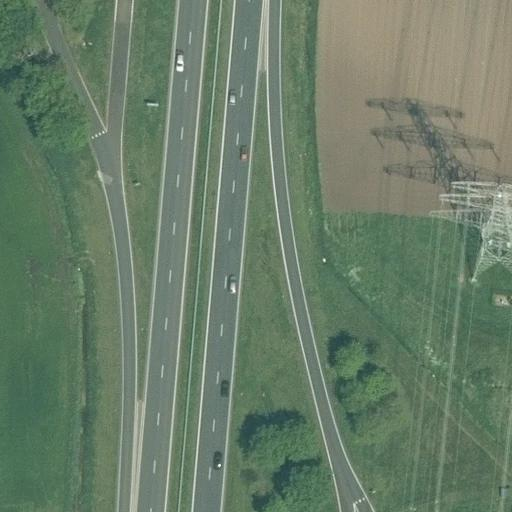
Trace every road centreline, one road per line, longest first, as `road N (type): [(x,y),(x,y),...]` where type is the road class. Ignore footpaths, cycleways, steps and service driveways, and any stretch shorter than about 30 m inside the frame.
road 1 (trunk): [(193,0),(149,511)]
road 2 (trunk): [(205,511),(248,0)]
road 3 (trunk): [(345,476),(290,263),(274,139),(273,0)]
road 4 (trunk): [(109,160),(126,259),(126,511)]
